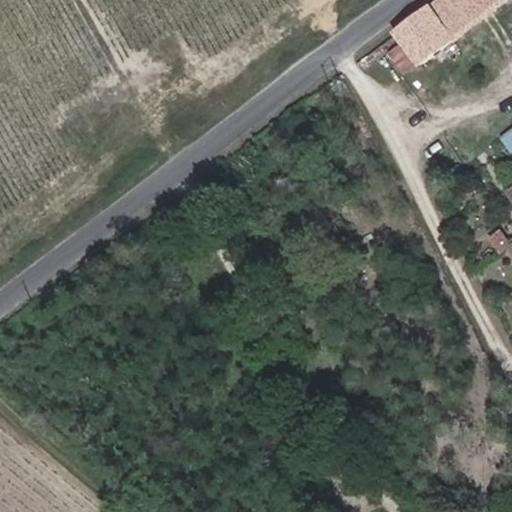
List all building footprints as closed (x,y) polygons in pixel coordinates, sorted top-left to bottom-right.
[(511,0),(486,0),(480,5),(506,38),(511,33),(511,7),(509,3),(511,0)] [(463,71),(506,38),(480,5),(437,37),(463,71)] [(463,71),(437,37),(419,50),(389,73),(416,105),(449,82),(463,71)] [(245,99),(235,106),(242,116),(252,109),(245,99)] [(511,230),(508,233),(511,239),(511,278),(499,288),(511,305),(511,230)]
